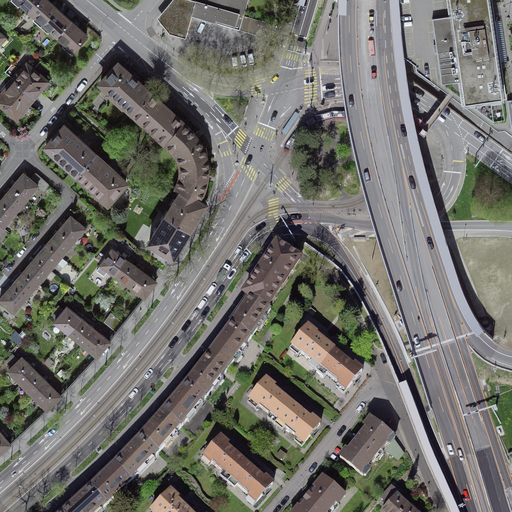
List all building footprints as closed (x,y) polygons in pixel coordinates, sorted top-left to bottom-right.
[(16,0),(29,11),(38,0),(16,0)] [(38,0),(29,11),(43,24),(57,8),(55,5),(52,3),(51,3),(47,0),(38,0)] [(191,15),(195,1),(194,0),(192,0),(171,0),(158,18),(170,32),(185,37),(191,15)] [(195,1),(191,15),(192,15),(212,21),(239,29),(244,15),(248,0),(194,0),(195,1)] [(511,99),(507,100),(494,13),(492,0),(344,0),(344,10),(344,17),(344,20),(344,39),(345,59),(396,54),(398,68),(400,70),(408,60),(464,102),(467,103),(470,105),(511,135),(511,134),(511,130),(511,129),(511,99)] [(60,10),(57,8),(43,24),(57,36),(71,21),(71,20),(70,21),(62,13),(63,13),(60,10)] [(275,24),(244,15),(239,29),(271,39),(275,24)] [(74,23),(71,21),(57,36),(72,51),(86,35),(76,26),(77,26),(74,23)] [(27,63),(13,79),(24,88),(35,97),(38,94),(41,90),(40,89),(47,80),(27,63)] [(132,112),(150,92),(134,78),(118,63),(100,83),(132,112)] [(23,111),(35,97),(24,88),(13,79),(4,90),(0,94),(0,104),(9,112),(8,112),(14,117),(21,109),(23,111)] [(164,141),(164,142),(182,122),(166,107),(150,92),(132,112),(165,141),(164,141)] [(180,162),(206,156),(203,148),(200,141),(198,138),(195,134),(190,128),(182,122),(164,142),(172,148),(174,151),(177,155),(178,158),(180,162)] [(77,174),(95,153),(80,139),(64,125),(46,146),(77,174)] [(111,167),(95,153),(77,174),(107,202),(126,181),(111,167)] [(207,163),(206,156),(180,162),(180,167),(180,172),(179,176),(178,181),(176,185),(205,203),(205,202),(199,199),(203,192),(205,185),(207,178),(207,171),(207,163)] [(14,184),(11,187),(26,199),(38,185),(43,190),(49,184),(36,173),(31,179),(23,172),(14,184)] [(166,215),(189,229),(205,203),(176,185),(175,185),(181,189),(171,206),(166,215)] [(9,190),(0,200),(15,213),(26,199),(11,187),(9,190)] [(0,224),(3,227),(15,213),(0,200),(0,224)] [(61,226),(59,229),(73,242),(85,227),(71,215),(61,226)] [(189,229),(166,215),(160,223),(149,241),(173,256),(189,229)] [(47,243),(61,255),(73,242),(59,229),(56,232),(47,243)] [(61,255),(47,243),(45,246),(35,257),(50,269),(61,255)] [(260,269),(244,294),(248,296),(265,307),(272,298),(273,298),(292,269),(291,268),(298,258),(277,244),(260,269)] [(115,275),(127,259),(119,254),(112,248),(100,264),(115,275)] [(33,260),(23,271),(38,283),(50,269),(35,257),(33,260)] [(127,259),(115,275),(130,285),(141,270),(134,264),(127,259)] [(148,275),(141,270),(130,285),(144,296),(156,281),(148,275)] [(38,283),(23,271),(21,274),(12,284),(26,297),(38,283)] [(26,297),(12,284),(9,287),(0,298),(14,311),(26,297)] [(238,310),(229,323),(251,339),(252,338),(252,337),(257,330),(256,329),(263,319),(264,319),(270,310),(265,307),(248,296),(238,310)] [(69,332),(81,317),(74,312),(67,306),(63,310),(58,306),(49,316),(69,332)] [(111,312),(104,321),(115,331),(119,326),(123,322),(111,312)] [(511,313),(494,313),(494,331),(511,332),(511,313)] [(83,344),(95,329),(88,323),(81,317),(69,332),(83,344)] [(218,339),(206,354),(227,370),(234,362),(233,361),(244,347),(250,339),(251,339),(229,323),(218,339)] [(319,368),(335,348),(322,337),(308,326),(292,346),(319,368)] [(102,334),(95,329),(83,344),(97,355),(109,340),(102,334)] [(23,338),(16,331),(13,334),(11,336),(18,343),(23,338)] [(349,360),(335,348),(319,368),(346,390),(362,371),(349,360)] [(21,383),(35,369),(28,363),(22,356),(19,360),(13,354),(2,364),(8,370),(21,383)] [(196,367),(186,380),(206,397),(213,389),(212,388),(220,378),(221,379),(227,370),(206,354),(196,367)] [(34,396),(47,382),(41,376),(35,369),(21,383),(34,396)] [(173,395),(161,410),(181,427),(187,421),(187,418),(199,404),(201,404),(206,397),(186,380),(173,395)] [(277,421),(293,402),(280,391),(266,380),(250,399),(277,421)] [(54,388),(47,382),(34,396),(38,400),(47,409),(60,395),(54,388)] [(307,413),(293,402),(277,421),(304,443),(320,424),(307,413)] [(150,422),(139,435),(159,453),(164,446),(164,444),(173,434),(175,434),(181,427),(161,410),(150,422)] [(340,458),(341,459),(336,464),(348,474),(353,468),(363,476),(384,449),(398,460),(403,454),(392,438),(393,436),(394,435),(393,434),(374,419),(372,418),(371,419),(371,418),(355,438),(340,458)] [(4,436),(0,431),(0,451),(10,443),(4,436)] [(113,462),(131,481),(137,475),(137,472),(150,459),(153,459),(159,453),(139,435),(126,448),(113,462)] [(230,479),(247,460),(234,449),(220,437),(204,456),(230,479)] [(260,472),(247,460),(230,479),(256,502),(273,484),(260,472)] [(125,487),(131,481),(113,462),(101,474),(89,485),(107,505),(113,499),(113,496),(123,487),(125,487)] [(306,497),(293,511),(328,511),(335,504),(336,505),(345,495),(323,477),(306,497)] [(107,505),(89,485),(74,498),(60,511),(61,511),(96,511),(98,510),(100,511),(107,505)] [(382,511),(402,511),(408,506),(402,501),(399,498),(401,495),(392,487),(381,499),(388,504),(382,511)] [(151,510),(152,511),(193,511),(184,503),(171,490),(151,510)]
